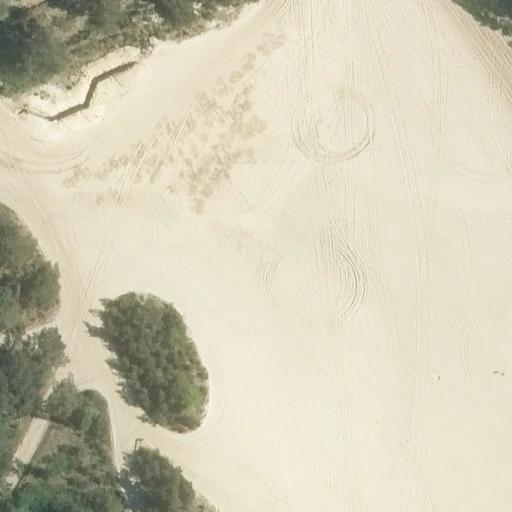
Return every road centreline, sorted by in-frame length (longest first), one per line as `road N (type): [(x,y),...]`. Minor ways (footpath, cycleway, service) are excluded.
road 1 (track): [(0,183),(64,167),(305,0)]
road 2 (track): [(89,336),(53,249),(0,164)]
road 3 (track): [(137,511),(122,408),(89,336)]
road 4 (track): [(97,353),(57,388),(0,496)]
road 5 (track): [(236,511),(122,408)]
